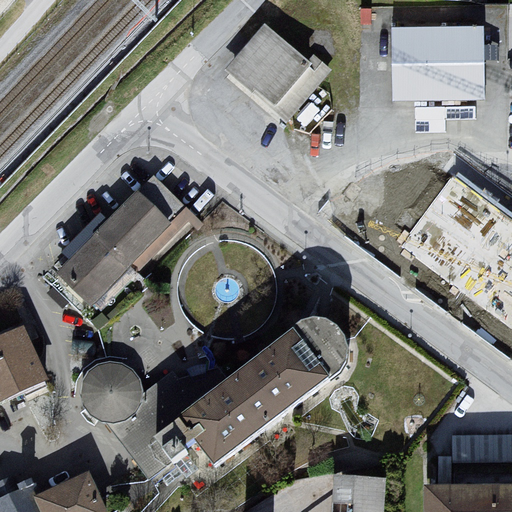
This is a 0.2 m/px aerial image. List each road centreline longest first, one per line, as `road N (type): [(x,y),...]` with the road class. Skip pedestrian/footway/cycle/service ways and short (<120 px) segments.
road 1 (residential): [(0,250),(141,108),(511,385)]
road 2 (unknown): [(10,239),(84,431),(77,443),(0,485)]
